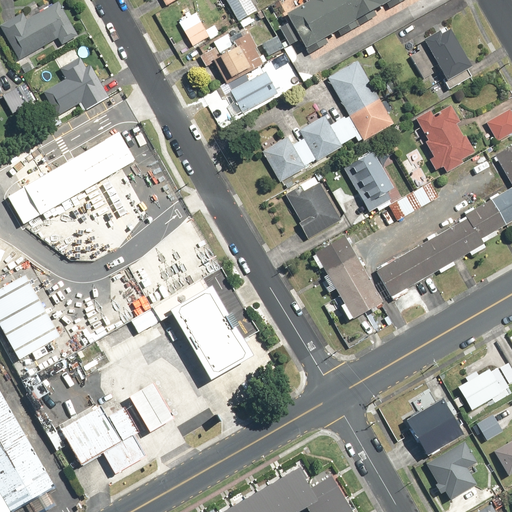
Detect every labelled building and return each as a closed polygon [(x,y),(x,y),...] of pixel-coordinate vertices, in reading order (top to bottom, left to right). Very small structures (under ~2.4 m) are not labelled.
[(189,0),(180,6),(186,16),(196,11),(189,0)] [(254,0),(226,0),(240,22),(260,10),(254,0)] [(288,0),(285,2),(310,48),(396,0),(288,0)] [(29,20),(25,14),(1,27),(20,62),(60,39),(64,46),(79,37),(60,2),(29,20)] [(198,13),(181,23),(195,47),(212,38),(198,13)] [(262,41),(260,37),(267,33),(257,13),(240,23),(242,28),(234,32),(231,27),(225,30),(229,37),(215,44),(216,47),(201,55),(208,69),(219,64),(229,83),(222,87),(238,119),(261,107),(260,105),(272,99),(279,90),(270,72),(251,81),(248,74),(268,65),(265,59),(281,51),(273,35),(262,41)] [(426,42),(429,48),(410,58),(423,82),(442,72),(448,83),(474,69),(453,28),(426,42)] [(46,92),(61,118),(81,106),(85,112),(111,97),(93,66),(89,69),(82,57),(60,69),(66,80),(54,87),(46,92)] [(397,124),(359,61),(329,79),(366,142),(397,124)] [(23,85),(4,97),(16,115),(35,103),(23,85)] [(448,174),(466,165),(464,161),(478,154),(467,133),(464,134),(460,127),(464,126),(454,105),(441,112),(443,115),(436,118),(432,110),(418,117),(430,141),(427,142),(434,157),(430,159),(437,172),(445,168),(448,174)] [(511,110),(488,122),(498,142),(511,135),(511,110)] [(350,117),(347,119),(346,117),(331,125),(325,115),(300,130),(305,140),(295,146),(290,136),(264,152),(283,184),(358,138),(360,143),(364,141),(350,117)] [(128,164),(113,138),(17,192),(32,219),(128,164)] [(491,201),(477,210),(474,206),(464,213),(467,217),(450,227),(451,229),(441,235),(438,232),(428,239),(429,241),(392,265),(389,261),(380,266),(381,269),(376,272),(395,302),(410,293),(408,289),(440,269),(443,275),(458,266),(455,262),(470,253),(472,257),(488,247),(486,244),(500,235),(499,233),(507,228),(508,230),(511,227),(511,148),(496,158),(511,183),(511,187),(500,195),(499,193),(490,199),(491,201)] [(377,151),(353,163),(370,199),(365,201),(370,212),(401,197),(377,151)] [(319,183),(317,178),(286,194),(308,239),(343,221),(323,181),(319,183)] [(119,181),(98,193),(120,232),(141,220),(119,181)] [(432,182),(390,206),(399,221),(441,198),(432,182)] [(356,244),(350,235),(317,255),(313,257),(321,270),(325,268),(329,275),(323,278),(325,280),(321,283),(328,295),(338,289),(346,304),(342,306),(352,323),(386,303),(353,246),(356,244)] [(58,340),(20,274),(0,285),(0,332),(17,363),(58,340)] [(207,290),(167,313),(206,381),(246,358),(207,290)] [(460,388),(476,414),(485,409),(484,406),(494,400),(495,403),(511,393),(511,387),(511,385),(511,383),(511,364),(510,362),(493,372),(492,370),(481,376),(478,371),(467,378),(470,382),(460,388)] [(148,385),(127,397),(147,431),(167,419),(148,385)] [(11,408),(0,389),(0,487),(14,511),(17,511),(36,501),(58,489),(33,447),(11,408)] [(469,433),(447,397),(437,403),(429,392),(413,401),(420,413),(408,421),(430,456),(469,433)] [(97,407),(58,429),(76,462),(115,439),(97,407)] [(505,431),(494,414),(478,425),(488,442),(505,431)] [(444,496),(449,493),(454,501),(480,485),(470,469),(480,463),(466,441),(426,466),(444,496)] [(511,476),(511,475),(511,441),(496,452),(511,476)] [(299,464),(215,511),(290,511),(310,501),(316,511),(352,511),(329,472),(310,483),(299,464)] [(0,511),(14,511),(0,487),(0,511)]
